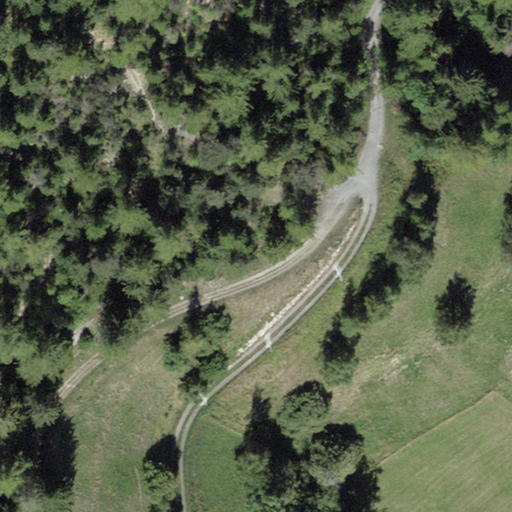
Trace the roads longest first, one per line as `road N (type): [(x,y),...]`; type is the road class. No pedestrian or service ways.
road 1 (track): [(360,182),(287,265),(178,308),(101,356),(60,396),(37,463)]
road 2 (track): [(177,511),(176,420),(196,391),(258,352),(344,267),(367,219),(360,182)]
road 3 (track): [(383,0),(369,36),(379,120),(360,182)]
